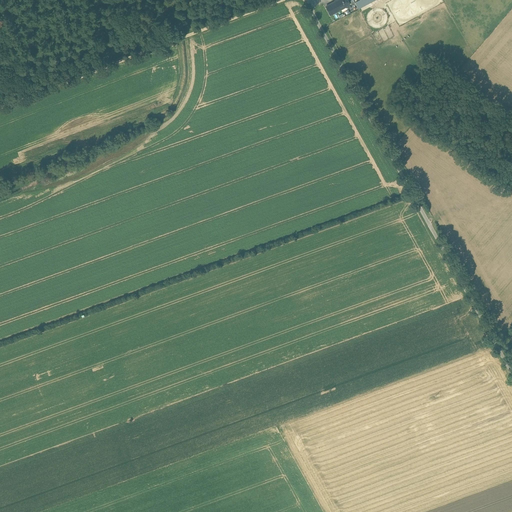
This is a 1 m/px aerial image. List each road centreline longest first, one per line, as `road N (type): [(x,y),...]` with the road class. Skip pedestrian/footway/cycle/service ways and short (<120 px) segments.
road 1 (unclassified): [(306,0),(511,374)]
road 2 (track): [(280,0),(0,106)]
